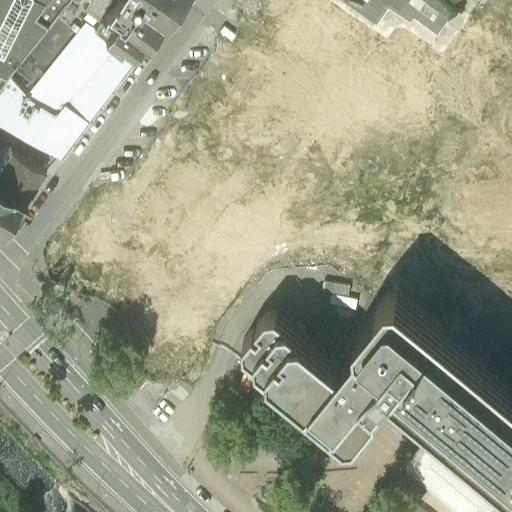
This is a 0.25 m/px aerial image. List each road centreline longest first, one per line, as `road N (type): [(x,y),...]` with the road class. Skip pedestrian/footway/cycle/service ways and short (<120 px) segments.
road 1 (residential): [(0,265),(202,0)]
road 2 (primary): [(110,450),(103,419),(0,311)]
road 3 (primary): [(0,356),(78,437),(110,450)]
